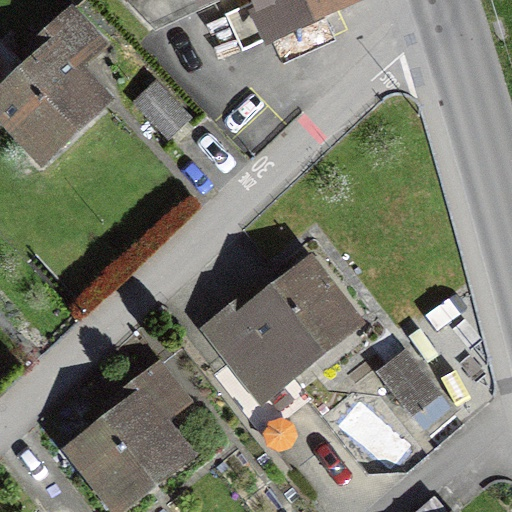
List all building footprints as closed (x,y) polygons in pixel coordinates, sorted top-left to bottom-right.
[(126,0),(151,27),(210,0),(126,0)] [(251,0),(268,37),(349,0),(251,0)] [(71,15),(0,81),(0,115),(40,158),(101,101),(75,73),(102,48),(71,15)] [(156,84),(135,103),(168,140),(189,120),(156,84)] [(247,297),(205,329),(232,365),(216,377),(256,430),(305,394),(289,373),(353,325),(308,265),(253,306),(247,297)] [(396,338),(381,348),(393,364),(382,372),(412,413),(453,382),(427,347),(411,358),(396,338)] [(159,368),(67,441),(120,508),(185,457),(156,421),(184,399),(159,368)] [(448,511),(436,497),(418,511),(448,511)]
